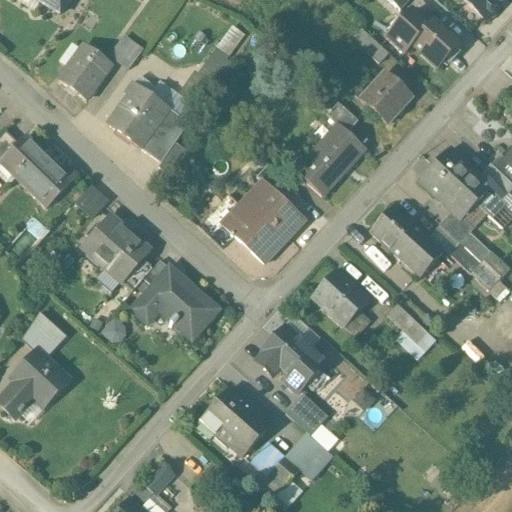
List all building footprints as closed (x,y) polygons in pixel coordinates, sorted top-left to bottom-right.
[(70,0),(32,0),(60,16),(70,0)] [(411,0),(385,0),(400,13),(411,0)] [(460,0),(486,23),(507,0),(460,0)] [(406,55),(412,48),(411,47),(427,29),(412,14),(389,39),(406,55)] [(461,47),(434,22),(427,29),(411,47),(412,48),(438,71),(461,47)] [(378,67),(388,56),(362,32),(352,42),(378,67)] [(143,53),(123,39),(110,58),(130,72),(143,53)] [(112,68),(84,47),(58,83),(86,103),(112,68)] [(412,100),(385,75),(360,103),(387,127),(412,100)] [(140,151),(169,112),(133,86),(126,96),(128,99),(108,127),(140,151)] [(339,129),(347,136),(358,124),(338,106),(326,119),(337,130),(339,129)] [(189,127),(169,112),(140,151),(160,166),(175,145),(189,127)] [(322,199),(365,152),(347,136),(339,129),(337,130),(296,175),(322,199)] [(3,163),(18,148),(6,136),(0,142),(0,168),(1,167),(4,164),(3,163)] [(46,210),(73,183),(26,139),(18,148),(3,163),(4,164),(1,167),(46,210)] [(175,145),(160,166),(158,169),(171,179),(188,154),(175,145)] [(491,192),(449,152),(435,167),(477,207),(491,192)] [(511,186),(511,168),(506,163),(506,162),(500,157),(491,167),(511,186)] [(263,184),(276,196),(287,185),(268,167),(257,180),(262,185),(263,184)] [(463,221),(477,207),(435,167),(420,183),(453,214),(459,219),(462,222),(463,221)] [(264,266),(305,223),(276,196),(263,184),(262,185),(222,227),(264,266)] [(504,204),(491,192),(477,207),(487,217),(491,221),(505,207),(506,206),(504,204)] [(474,231),(487,217),(477,207),(463,221),(474,231)] [(511,221),(511,213),(505,207),(491,221),(503,232),(511,221)] [(440,252),(393,209),(370,234),(417,277),(440,252)] [(459,219),(453,214),(440,227),(460,246),(481,266),(491,255),(456,222),(459,219)] [(123,286),(143,263),(151,254),(110,218),(82,250),(123,286)] [(481,266),(460,246),(450,256),(489,294),(499,283),(481,266)] [(143,282),(152,272),(143,263),(123,286),(133,295),(143,282)] [(153,290),(169,271),(160,263),(152,272),(143,282),(153,290)] [(159,314),(192,342),(218,313),(169,271),(153,290),(132,313),(148,326),(159,314)] [(370,302),(337,272),(311,299),(344,330),(370,302)] [(427,334),(398,307),(387,318),(416,345),(427,334)] [(37,353),(43,358),(63,336),(40,316),(22,343),(35,355),(37,353)] [(313,353),(286,328),(262,355),(289,379),(313,353)] [(43,358),(37,353),(35,355),(18,372),(23,377),(0,402),(0,409),(14,422),(34,402),(43,410),(69,383),(43,358)] [(271,428),(230,390),(199,426),(200,426),(206,421),(219,432),(216,436),(217,437),(218,436),(243,458),(242,459),(243,460),(271,428)] [(327,419),(303,397),(286,416),(306,435),(310,438),(327,419)] [(310,438),(306,435),(285,460),(300,473),(312,483),(333,459),(310,438)] [(283,493),(300,473),(285,460),(269,446),(251,466),(283,493)] [(162,466),(144,487),(155,497),(156,498),(175,477),(162,466)] [(141,511),(155,497),(144,487),(129,502),(140,511),(141,511)] [(155,497),(141,511),(170,511),(171,511),(156,498),(155,497)] [(140,511),(129,502),(120,511),(140,511)]
